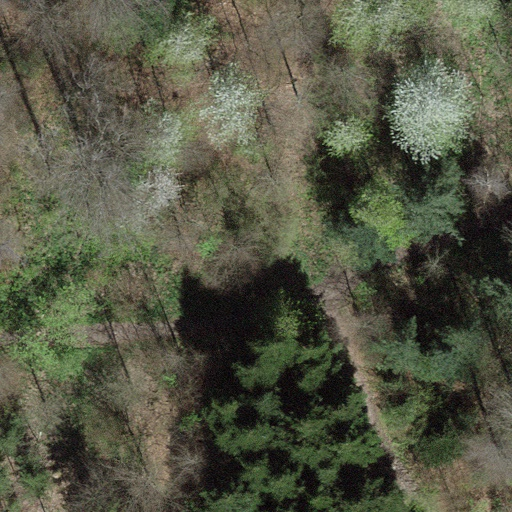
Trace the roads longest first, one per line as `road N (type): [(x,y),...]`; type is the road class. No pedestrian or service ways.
road 1 (track): [(321,289),(248,317),(0,340)]
road 2 (track): [(511,206),(321,289)]
